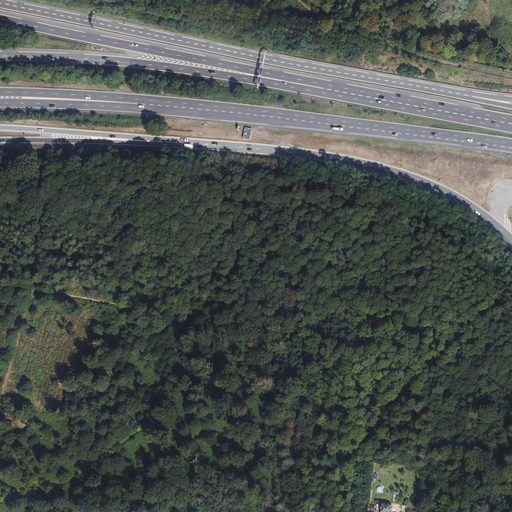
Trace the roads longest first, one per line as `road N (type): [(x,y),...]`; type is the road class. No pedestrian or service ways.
road 1 (motorway): [(445,91),(0,3)]
road 2 (motorway): [(138,103),(511,146)]
road 3 (motorway): [(161,141),(376,167),(444,191),(511,240)]
road 4 (track): [(302,511),(278,460),(228,432),(142,433),(72,478),(0,502)]
road 5 (motorway): [(261,76),(0,19)]
road 6 (motorway): [(261,76),(0,55)]
road 7 (motorway): [(511,124),(261,76)]
road 8 (unclassified): [(511,76),(430,58),(298,0)]
road 9 (motorway): [(0,127),(161,141)]
road 10 (motorway): [(0,140),(161,141)]
road 11 (motorway): [(0,91),(138,103)]
road 12 (motorway): [(0,102),(138,103)]
road 13 (track): [(0,409),(32,291)]
